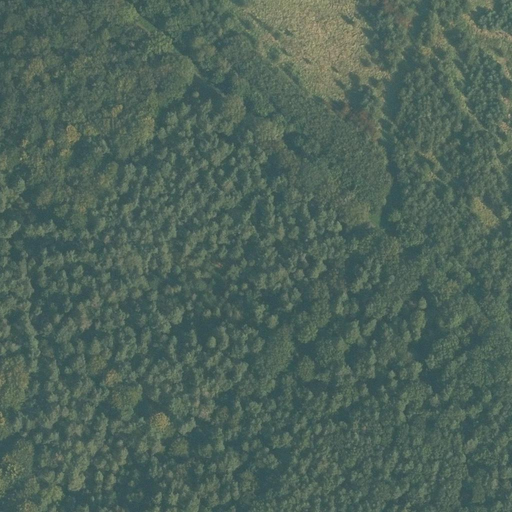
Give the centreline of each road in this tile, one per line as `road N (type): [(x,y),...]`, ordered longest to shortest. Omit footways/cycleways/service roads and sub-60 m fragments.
road 1 (unclassified): [(511,350),(107,0)]
road 2 (track): [(375,232),(177,489),(197,511)]
